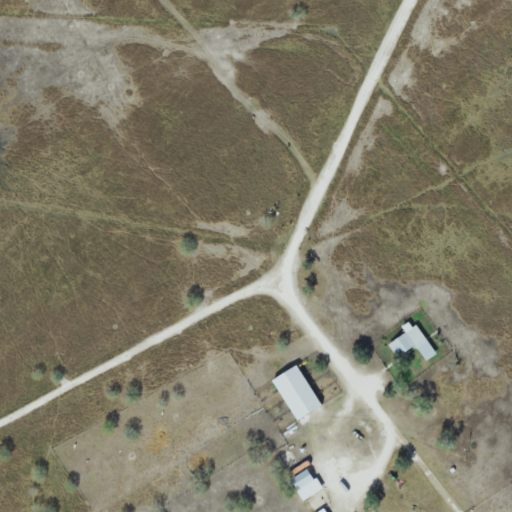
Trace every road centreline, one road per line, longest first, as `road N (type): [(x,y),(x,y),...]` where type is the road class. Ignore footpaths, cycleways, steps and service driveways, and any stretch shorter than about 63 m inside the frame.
road 1 (track): [(290,263),(263,285),(0,423)]
road 2 (track): [(324,181),(164,0)]
